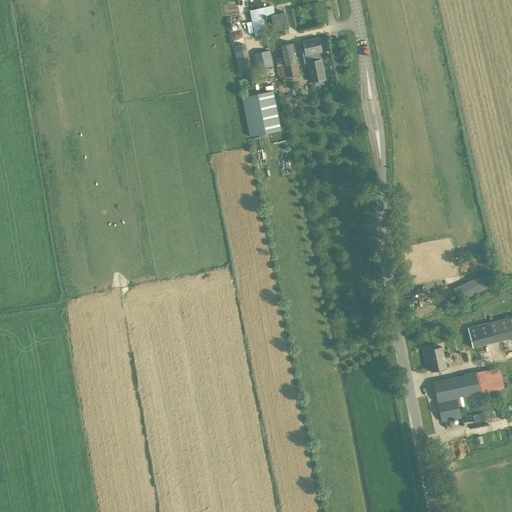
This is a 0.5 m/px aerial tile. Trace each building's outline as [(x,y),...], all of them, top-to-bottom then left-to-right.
[(274,13),(273,6),(250,11),(255,34),(266,32),(262,16),(274,13)] [(271,15),(274,32),(288,29),(284,12),(271,15)] [(318,38),(303,41),(306,55),(303,55),(304,63),(307,62),(311,82),(315,81),(315,85),(323,83),(322,80),(325,79),(321,60),(320,60),(318,52),(321,51),(318,38)] [(299,74),(297,63),(293,43),(279,46),(281,58),(275,59),(280,78),(299,74)] [(234,46),(239,71),(249,69),(244,44),(234,46)] [(253,53),(257,69),(272,66),(269,50),(253,53)] [(280,131),(272,91),(243,96),(250,136),(280,131)] [(459,301),(492,286),(486,273),(453,288),(459,301)] [(492,343),(511,337),(511,316),(487,323),(492,343)] [(431,372),(447,368),(442,346),(426,350),(431,372)] [(464,375),(433,381),(442,421),(461,417),(460,410),(469,408),(469,405),(484,402),(483,399),(503,395),(502,389),(504,388),(499,367),(476,372),(476,371),(464,374),(464,375)]
